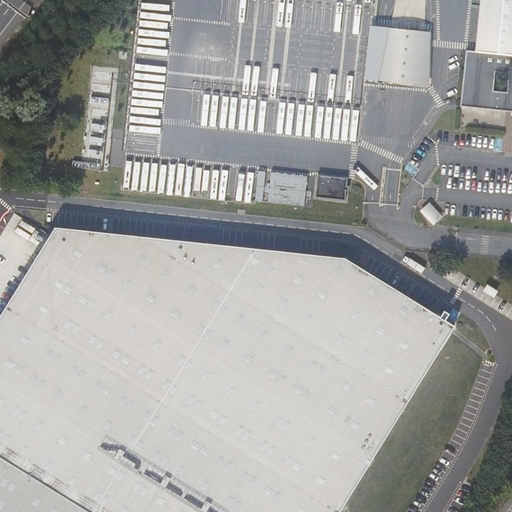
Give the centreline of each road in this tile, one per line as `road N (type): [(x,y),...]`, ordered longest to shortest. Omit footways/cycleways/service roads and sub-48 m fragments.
road 1 (unknown): [(321,0),(306,146),(147,134)]
road 2 (unknown): [(391,226),(399,173),(440,71),(448,0)]
road 3 (unknown): [(412,190),(435,151),(511,156)]
